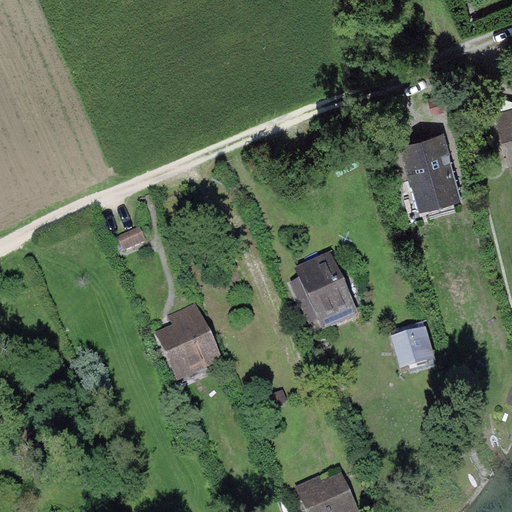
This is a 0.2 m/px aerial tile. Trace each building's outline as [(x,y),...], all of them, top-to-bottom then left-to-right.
[(511,114),(498,118),(511,163),(511,114)] [(445,141),(401,154),(419,214),(462,201),(445,141)] [(140,229),(120,238),(125,249),(145,240),(140,229)] [(338,249),(295,267),(318,322),(361,304),(338,249)] [(175,324),(156,332),(175,378),(219,360),(197,305),(171,315),(175,324)] [(425,326),(390,337),(400,370),(435,359),(425,326)] [(319,478),(295,489),(305,511),(363,511),(344,471),(321,482),(319,478)]
